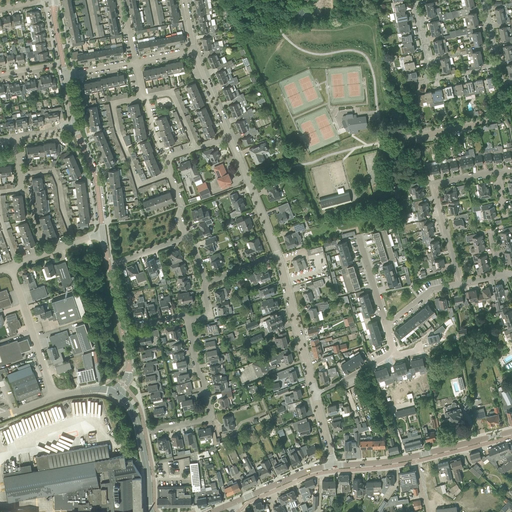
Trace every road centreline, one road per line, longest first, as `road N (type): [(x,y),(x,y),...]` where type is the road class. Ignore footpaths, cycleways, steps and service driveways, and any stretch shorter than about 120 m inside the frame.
road 1 (residential): [(332,466),(276,251)]
road 2 (residential): [(458,283),(431,185),(495,172)]
road 3 (residential): [(188,324),(209,415),(139,433)]
road 4 (residential): [(54,396),(10,267)]
road 5 (tertiary): [(116,393),(129,371),(108,265)]
road 6 (residential): [(435,76),(496,63),(482,0)]
road 7 (residential): [(276,251),(229,138)]
